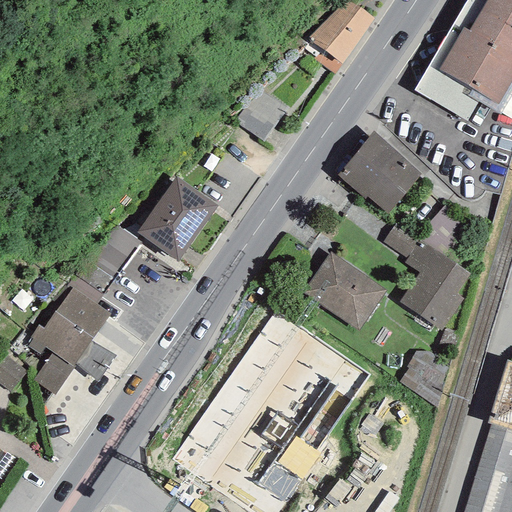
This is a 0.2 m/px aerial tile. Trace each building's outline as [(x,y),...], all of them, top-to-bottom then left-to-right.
[(466,121),(478,102),(468,95),(472,90),(437,70),(462,27),(468,31),(486,0),(466,0),(413,90),(466,121)] [(472,90),(498,105),(511,80),(511,0),(486,0),(468,31),(462,27),(437,70),(472,90)] [(342,64),(373,18),(346,1),(307,39),(322,49),(342,64)] [(314,59),(335,74),(342,64),(322,49),(314,59)] [(511,80),(498,105),(472,90),(468,95),(478,102),(499,115),(500,113),(511,92),(511,80)] [(284,113),(256,92),(234,121),(262,141),(284,113)] [(511,92),(500,113),(511,119),(511,92)] [(373,134),(336,175),(364,200),(367,197),(386,213),(420,175),(373,134)] [(177,262),(217,207),(176,177),(136,233),(177,262)] [(383,242),(405,258),(415,244),(419,239),(396,223),(383,242)] [(110,234),(95,255),(113,268),(128,247),(110,234)] [(422,249),(415,244),(405,258),(407,259),(404,262),(420,273),(400,302),(440,330),(461,299),(454,294),(467,275),(425,245),(422,249)] [(387,290),(330,251),(301,293),(359,332),(387,290)] [(72,287),(43,328),(38,325),(30,337),(33,339),(28,346),(39,354),(45,346),(52,352),(72,366),(74,363),(90,341),(109,313),(72,287)] [(457,333),(445,329),(438,347),(451,351),(457,333)] [(74,363),(97,382),(115,356),(90,341),(74,363)] [(437,408),(450,362),(427,351),(415,352),(406,368),(408,368),(399,382),(437,408)] [(75,367),(72,366),(52,352),(32,381),(54,396),(75,367)] [(0,383),(10,392),(27,372),(6,355),(0,361),(0,383)] [(511,511),(511,361),(506,360),(487,423),(491,425),(463,511),(511,511)]
